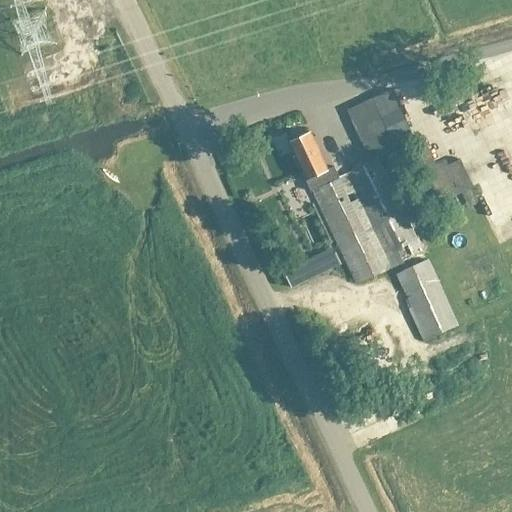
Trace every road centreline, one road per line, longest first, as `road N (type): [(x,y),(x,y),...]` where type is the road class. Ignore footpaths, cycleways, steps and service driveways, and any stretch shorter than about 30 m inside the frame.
road 1 (unclassified): [(366,511),(181,126)]
road 2 (unclassified): [(181,126),(511,45)]
road 3 (unclassified): [(181,126),(120,0)]
